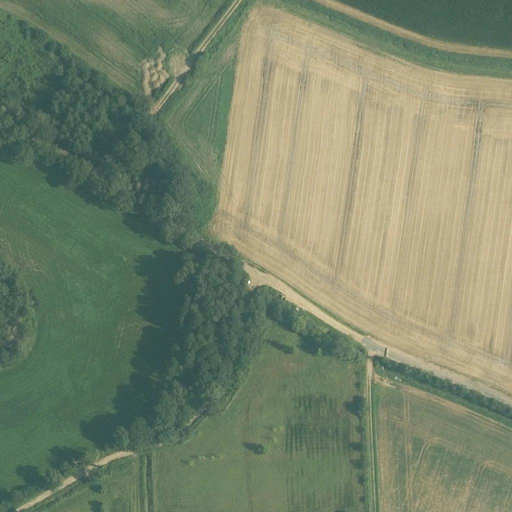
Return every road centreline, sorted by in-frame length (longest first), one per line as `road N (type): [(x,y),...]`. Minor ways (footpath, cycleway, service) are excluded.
road 1 (track): [(511,411),(297,305),(105,178)]
road 2 (unclassified): [(17,511),(182,428),(231,367),(256,279)]
road 3 (track): [(237,0),(105,178),(0,110)]
road 4 (track): [(374,348),(366,372),(373,511)]
